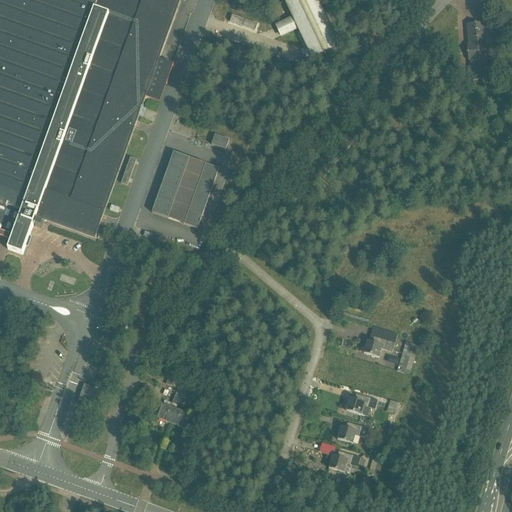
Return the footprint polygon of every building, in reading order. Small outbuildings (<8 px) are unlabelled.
[(0,0),(0,237),(11,242),(8,250),(22,256),(36,218),(95,239),(146,98),(159,60),(180,0),(0,0)] [(255,32),(258,25),(232,16),(230,23),(255,32)] [(495,23),(467,25),(469,45),(467,45),(468,53),(468,62),(470,62),(472,82),(489,80),(487,60),(497,59),(495,23)] [(229,141),(215,136),(212,146),(226,151),(229,141)] [(219,170),(174,153),(152,214),(198,230),(219,170)] [(127,186),(137,160),(130,158),(121,184),(127,186)] [(120,209),(111,206),(110,211),(118,214),(120,209)] [(368,341),(364,354),(379,359),(381,350),(393,353),(398,335),(374,328),(369,342),(368,341)] [(175,397),(180,398),(185,384),(181,382),(175,397)] [(181,399),(186,400),(191,386),(186,384),(181,399)] [(104,392),(84,385),(77,406),(97,413),(104,392)] [(378,401),(370,399),(356,395),(355,400),(350,399),(346,412),(361,416),(364,407),(375,410),(378,401)] [(171,424),(176,411),(163,406),(158,420),(171,424)] [(176,411),(171,424),(184,429),(189,416),(176,411)] [(369,430),(361,427),(348,423),(346,429),(341,427),(337,440),(353,445),(355,436),(366,439),(369,430)] [(361,458),(353,456),(339,452),(337,458),(333,456),(329,469),(344,474),(347,464),(358,468),(361,458)]
